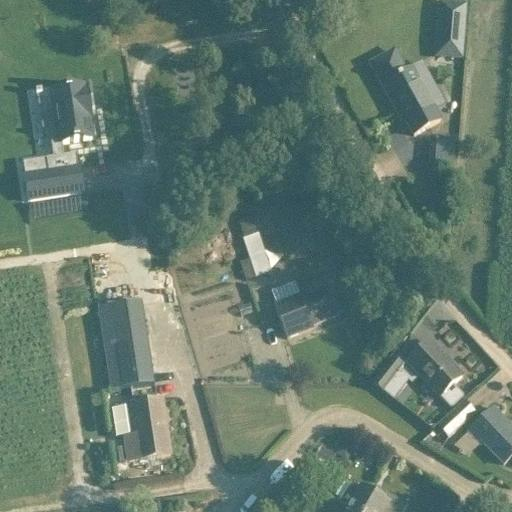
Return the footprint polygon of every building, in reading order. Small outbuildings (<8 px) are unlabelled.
[(439,18),(436,58),(460,60),(463,20),(439,18)] [(400,114),(414,138),(440,124),(412,72),(405,75),(394,53),(371,66),(397,115),(400,114)] [(196,64),(174,66),(177,98),(199,96),(196,64)] [(55,113),(46,114),(51,148),(62,146),(91,142),(88,120),(91,120),(87,92),(84,93),(83,89),(70,91),(70,90),(65,90),(65,91),(52,93),(55,113)] [(48,175),(24,178),(28,204),(83,196),(79,170),(78,171),(76,156),(63,158),(53,160),(46,161),(48,175)] [(327,234),(316,223),(304,236),(315,246),(327,234)] [(240,264),(246,282),(270,274),(258,236),(243,241),(249,261),(240,264)] [(313,331),(312,328),(339,318),(328,289),(301,300),(300,298),(274,308),(287,341),(313,331)] [(141,305),(96,311),(109,394),(154,387),(141,305)] [(448,368),(427,345),(407,364),(440,400),(463,379),(451,366),(448,368)] [(371,385),(384,395),(404,370),(392,360),(371,385)] [(158,403),(131,407),(135,433),(124,435),(128,464),(170,458),(165,428),(162,428),(158,403)] [(464,404),(438,429),(448,440),(474,416),(464,404)] [(511,435),(503,426),(506,423),(493,410),(468,434),(481,448),(483,446),(503,467),(511,458),(511,435)] [(321,450),(315,461),(322,465),(327,468),(333,457),(321,450)] [(358,492),(349,487),(338,505),(348,510),(346,511),(404,511),(407,508),(378,492),(375,498),(360,489),(358,492)]
